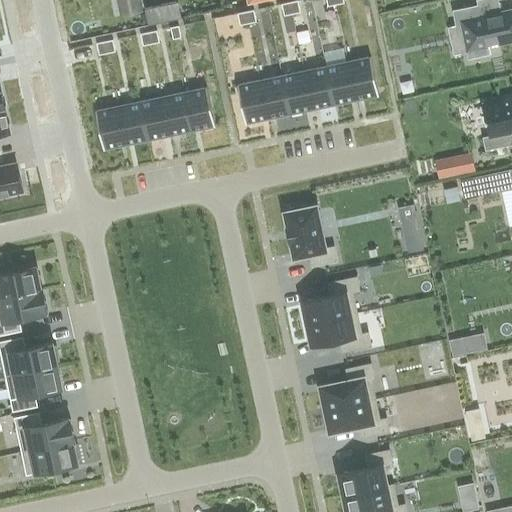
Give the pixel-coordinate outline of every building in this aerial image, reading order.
[(289,2),(292,14),(300,12),(297,0),(289,2)] [(289,2),(281,4),(284,16),(292,14),(289,2)] [(477,5),(452,10),(455,26),(460,24),(467,59),(489,55),(487,44),(511,38),(511,12),(491,17),(492,22),(481,24),(477,5)] [(245,12),(248,23),(256,22),(253,10),(245,12)] [(237,14),(240,25),(248,23),(245,12),(237,14)] [(170,28),(172,39),(181,38),(178,26),(170,28)] [(156,31),(148,32),(151,44),(159,42),(156,31)] [(140,34),(142,46),(151,44),(148,32),(140,34)] [(113,40),(104,42),(107,53),(115,52),(113,40)] [(96,43),(99,55),(107,53),(104,42),(96,43)] [(369,57),(348,61),(356,100),(377,95),(377,96),(378,96),(370,56),(369,57)] [(326,66),(334,105),(356,100),(348,61),(326,66)] [(303,71),(312,109),(334,105),(326,66),(303,71)] [(281,76),(289,114),(312,109),(303,71),(281,76)] [(259,80),(267,119),(289,114),(281,76),(259,80)] [(267,119),(259,80),(238,85),(238,84),(237,84),(245,124),(246,123),(267,119)] [(205,88),(184,92),(192,131),(213,126),(215,126),(206,87),(205,87),(205,88)] [(192,131),(184,92),(162,97),(170,135),(192,131)] [(162,97),(140,101),(148,140),(170,135),(162,97)] [(511,132),(511,97),(482,104),(488,136),(482,137),(485,151),(511,144),(511,135),(511,133),(511,132)] [(140,101),(117,106),(126,145),(148,140),(140,101)] [(3,106),(0,107),(0,135),(9,134),(3,106)] [(126,145),(117,106),(96,111),(96,110),(95,110),(103,150),(105,150),(105,149),(126,145)] [(0,195),(21,191),(16,164),(0,167),(0,195)] [(507,170),(467,178),(472,198),(511,189),(507,170)] [(312,266),(336,261),(333,247),(324,249),(315,207),(305,209),(304,205),(289,209),(289,213),(285,213),(289,228),(287,228),(290,242),(292,242),(295,256),(309,253),(312,266)] [(0,274),(0,299),(40,291),(35,268),(0,274)] [(307,323),(357,313),(352,292),(359,291),(356,277),(327,283),(330,295),(303,301),(307,322),(307,323)] [(40,291),(0,299),(0,335),(21,331),(19,319),(45,314),(45,312),(47,312),(43,290),(40,291)] [(308,325),(312,345),(339,340),(342,352),(371,346),(368,332),(361,334),(357,313),(307,323),(307,325),(308,325)] [(0,341),(0,354),(5,377),(56,366),(55,362),(59,361),(56,346),(52,347),(51,343),(25,348),(23,337),(0,341)] [(375,399),(370,378),(373,378),(370,364),(346,369),(348,381),(321,387),(325,408),(325,409),(375,399)] [(61,389),(56,366),(5,377),(12,412),(37,407),(35,395),(61,389)] [(326,411),(330,431),(358,426),(360,438),(389,432),(386,418),(379,420),(375,399),(325,409),(326,411)] [(39,412),(13,417),(21,452),(72,441),(74,441),(70,419),(68,420),(67,418),(41,424),(39,412)] [(73,445),(72,441),(21,452),(26,475),(77,465),(76,460),(80,460),(76,445),(73,445)] [(364,455),(367,468),(339,473),(344,494),(343,494),(344,496),(386,487),(381,466),(392,464),(389,450),(364,455)] [(375,511),(376,511),(405,511),(404,504),(398,506),(393,485),(386,487),(344,496),(344,497),(347,511),(375,511)]
